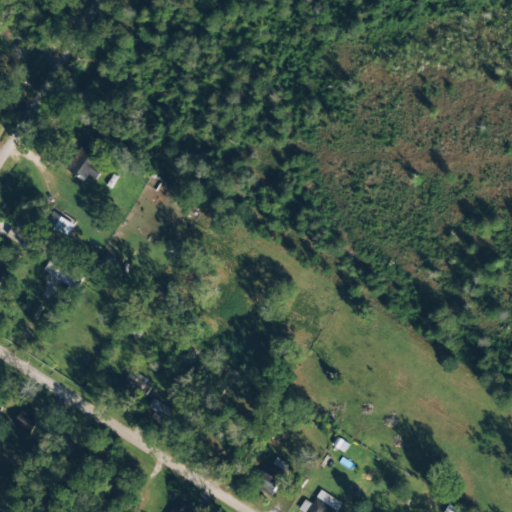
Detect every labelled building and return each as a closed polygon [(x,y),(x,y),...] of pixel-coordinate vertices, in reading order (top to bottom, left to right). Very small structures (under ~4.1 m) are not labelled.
[(94,165),(103,152),(85,141),(66,170),(83,181),(87,175),(96,180),(103,170),(94,165)] [(74,225),(53,212),(45,225),(66,238),(74,225)] [(38,242),(13,226),(6,236),(31,252),(38,242)] [(44,271),(76,291),(89,271),(57,250),(44,271)] [(119,391),(139,403),(150,383),(129,372),(119,391)] [(171,410),(154,400),(148,409),(165,419),(171,410)] [(29,436),(40,418),(23,408),(13,425),(29,436)] [(271,496),(289,466),(275,458),(257,487),(271,496)] [(336,511),(341,502),(319,492),(313,505),(304,500),(298,511),(336,511)] [(192,511),(174,503),(169,511),(192,511)]
